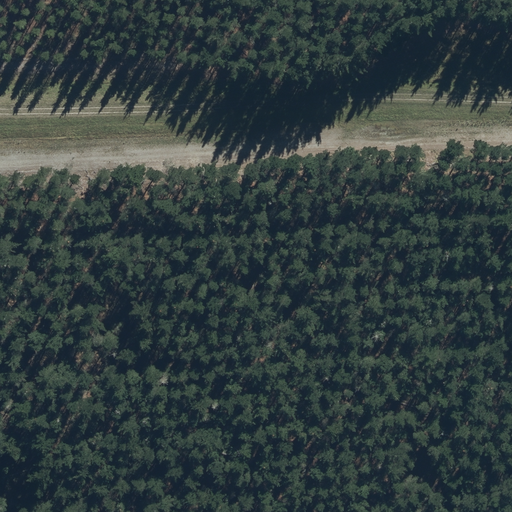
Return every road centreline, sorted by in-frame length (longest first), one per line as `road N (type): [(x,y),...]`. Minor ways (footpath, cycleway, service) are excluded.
road 1 (track): [(511,131),(333,131),(0,153)]
road 2 (track): [(0,104),(360,93),(511,97)]
road 3 (track): [(500,511),(0,461)]
